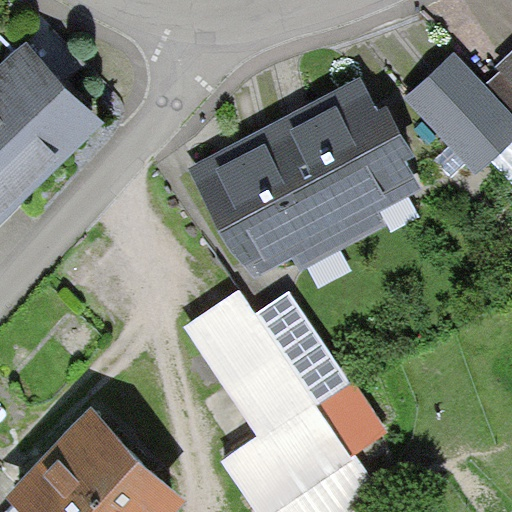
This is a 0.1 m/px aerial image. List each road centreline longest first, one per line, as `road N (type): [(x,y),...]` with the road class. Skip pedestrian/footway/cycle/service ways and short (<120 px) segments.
road 1 (residential): [(0,287),(170,103),(205,29)]
road 2 (residential): [(205,29),(327,0)]
